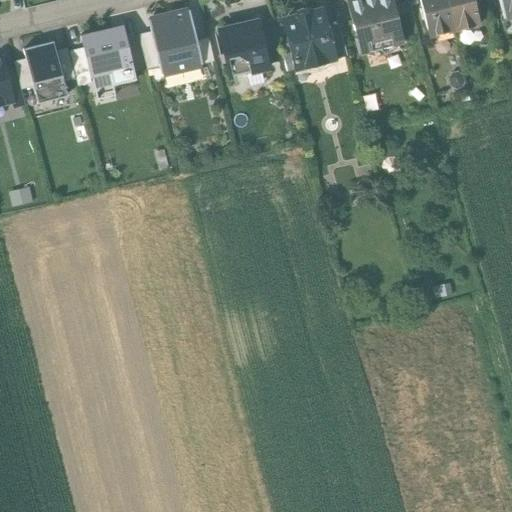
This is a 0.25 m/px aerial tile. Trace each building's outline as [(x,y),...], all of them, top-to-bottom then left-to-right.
[(391,0),(353,0),(346,2),(360,55),(403,44),(391,0)] [(419,0),(428,37),(453,31),(445,0),(419,0)] [(445,0),(453,31),(454,31),(466,28),(467,28),(479,25),(472,0),(445,0)] [(511,0),(498,0),(503,20),(511,17),(511,0)] [(189,11),(172,15),(173,17),(166,19),(165,16),(148,20),(150,32),(158,67),(160,75),(202,65),(196,41),(189,11)] [(301,16),(286,20),(284,23),(292,53),(297,69),(333,60),(330,47),(320,42),(317,28),(318,27),(319,18),(318,11),(309,14),(309,16),(304,17),(301,16)] [(256,22),(218,31),(230,78),(268,69),(267,64),(259,31),(256,22)] [(318,27),(317,28),(320,42),(330,47),(333,60),(347,56),(338,22),(318,27)] [(81,37),(93,90),(136,80),(124,27),(81,37)] [(273,28),(259,31),(267,64),(282,61),(281,56),(273,28)] [(150,32),(138,35),(147,70),(158,67),(150,32)] [(208,39),(196,41),(202,65),(213,62),(208,39)] [(55,52),(39,56),(37,46),(22,50),(25,59),(32,87),(34,96),(47,92),(49,101),(67,97),(64,83),(55,52)] [(67,49),(55,52),(64,83),(75,80),(67,49)] [(292,53),(286,55),(290,71),(297,69),(292,53)] [(286,55),(281,56),(282,61),(285,72),(290,71),(286,55)] [(0,104),(10,102),(11,102),(5,76),(0,60),(0,59),(0,104)] [(25,59),(13,62),(16,73),(21,90),(32,87),(25,59)] [(21,90),(16,73),(5,76),(11,102),(10,102),(12,109),(25,105),(21,90)]
